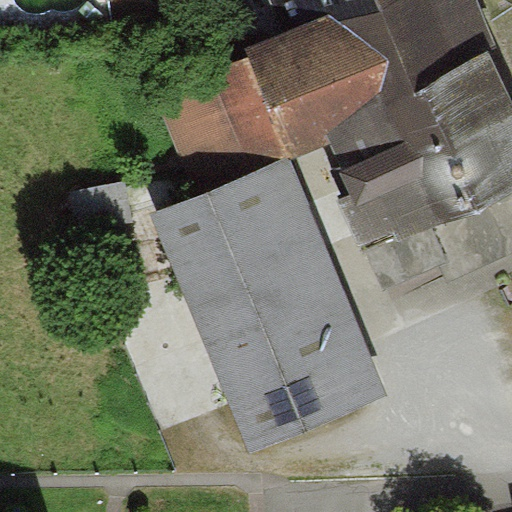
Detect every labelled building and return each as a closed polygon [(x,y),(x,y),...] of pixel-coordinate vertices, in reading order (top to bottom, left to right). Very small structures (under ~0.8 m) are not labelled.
[(493,17),(486,0),(316,0),(282,15),(246,29),(248,34),(289,135),(329,120),(316,89),(487,19),(493,17)] [(275,0),(282,15),(316,0),(275,0)] [(511,161),(511,75),(487,19),(316,89),(329,120),(346,157),(332,163),(362,229),(511,161)] [(289,135),(248,34),(150,74),(191,175),(289,135)] [(387,373),(289,135),(191,175),(152,191),(250,430),(387,373)] [(125,170),(69,182),(78,222),(134,210),(125,170)]
